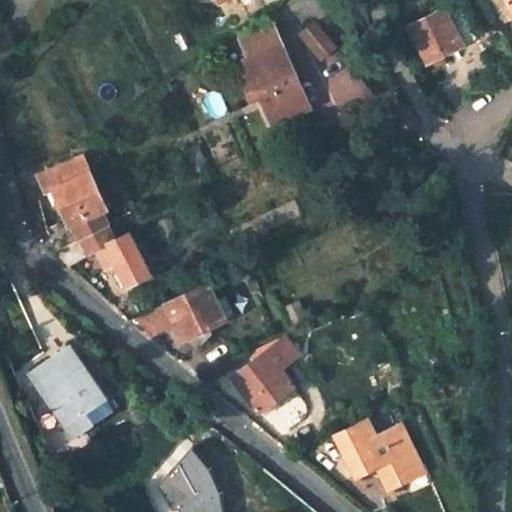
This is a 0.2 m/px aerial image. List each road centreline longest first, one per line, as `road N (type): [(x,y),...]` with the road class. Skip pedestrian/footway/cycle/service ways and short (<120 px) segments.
road 1 (residential): [(337,511),(0,225),(0,441),(28,511)]
road 2 (residential): [(494,511),(501,376),(481,160)]
road 3 (residential): [(375,0),(405,75),(445,135),(481,160)]
